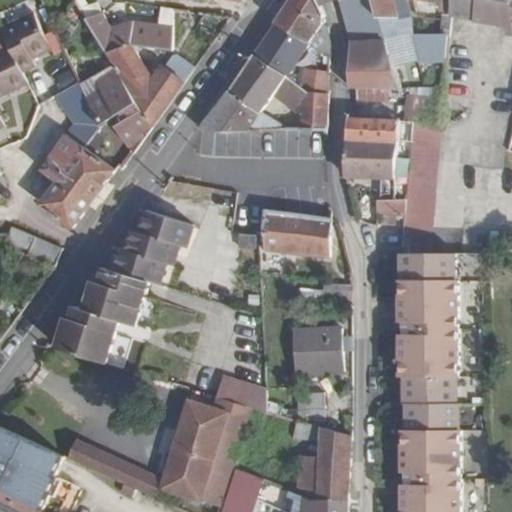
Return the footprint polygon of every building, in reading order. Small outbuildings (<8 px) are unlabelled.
[(43,0),(29,0),(31,2),(52,42),(59,28),(43,0)] [(292,0),(277,23),(304,40),(328,44),(323,18),(319,7),(315,0),(292,0)] [(337,0),(337,1),(344,17),(373,9),(372,0),(337,0)] [(372,0),(373,9),(375,16),(410,16),(400,0),(417,0),(444,3),(443,10),(453,10),(452,0),(372,0)] [(479,0),(452,0),(453,10),(453,16),(453,17),(476,21),(479,0)] [(511,0),(479,0),(476,21),(508,26),(511,0)] [(344,17),(352,38),(351,45),(384,45),(378,26),(375,16),(373,9),(344,17)] [(443,15),(440,39),(447,40),(453,17),(453,16),(443,15)] [(34,19),(0,36),(0,40),(1,42),(21,80),(33,74),(30,67),(52,55),(46,45),(34,19)] [(378,26),(384,45),(389,58),(396,56),(400,55),(390,22),(378,26)] [(254,58),(306,89),(306,94),(327,95),(328,44),(304,40),(277,23),(254,58)] [(65,40),(59,28),(52,42),(54,45),(59,43),(65,40)] [(171,37),(119,34),(91,47),(104,64),(126,53),(170,56),(171,37)] [(1,42),(0,42),(0,137),(4,135),(0,126),(0,105),(27,91),(21,80),(1,42)] [(59,43),(54,45),(57,52),(62,50),(59,43)] [(384,45),(351,45),(351,65),(391,66),(389,58),(384,45)] [(126,53),(104,64),(154,128),(197,68),(182,60),(178,59),(171,61),(153,85),(126,53)] [(396,56),(389,58),(391,66),(398,65),(396,56)] [(306,89),(254,58),(202,131),(246,130),(262,106),(270,95),(305,114),(306,94),(306,89)] [(391,66),(351,65),(350,88),(398,88),(391,66)] [(398,88),(350,88),(350,101),(402,102),(398,88)] [(57,101),(72,127),(37,172),(55,186),(38,208),(70,233),(114,175),(84,151),(97,133),(84,124),(91,115),(78,90),(57,101)] [(402,102),(401,121),(400,126),(437,128),(440,97),(402,102)] [(295,122),(262,106),(246,130),(284,130),(305,129),(305,127),(295,122)] [(401,121),(349,119),(348,143),(399,144),(400,126),(401,121)] [(400,126),(399,144),(399,155),(433,157),(433,155),(437,128),(400,126)] [(399,144),(348,143),(348,178),(381,180),(386,208),(396,209),(399,155),(399,144)] [(433,157),(399,155),(396,209),(395,231),(395,237),(423,239),(433,157)] [(202,218),(155,202),(147,225),(140,223),(132,246),(125,243),(116,270),(155,283),(163,286),(172,260),(179,262),(186,239),(194,241),(202,218)] [(386,211),(376,211),(377,228),(387,232),(395,231),(396,209),(386,208),(386,211)] [(376,211),(360,210),(359,222),(377,228),(376,211)] [(268,235),(268,239),(260,238),(260,243),(268,244),(268,250),(332,255),(333,220),(265,212),(268,235)] [(403,274),(403,290),(402,322),(459,317),(461,276),(457,276),(458,248),(410,246),(410,274),(404,274),(403,274)] [(96,315),(78,310),(66,354),(112,368),(124,327),(141,332),(155,283),(116,270),(109,268),(96,315)] [(352,285),(324,284),(323,302),(352,302),(352,285)] [(400,369),(404,369),(403,399),(405,399),(404,423),(401,423),(400,454),(457,452),(458,427),(457,427),(451,427),(452,398),(449,398),(450,372),(456,372),(458,372),(459,322),(459,317),(402,322),(402,328),(400,369)] [(341,327),(294,329),(294,370),(342,369),(341,327)] [(265,391),(221,378),(215,399),(256,411),(266,414),(265,391)] [(295,390),(295,394),(295,405),(324,404),(323,389),(295,390)] [(192,405),(177,448),(165,484),(163,489),(203,507),(218,461),(233,418),(192,405)] [(317,458),(294,462),(294,499),(315,509),(346,508),(347,438),(295,423),(291,422),(289,432),(317,441),(317,458)] [(0,486),(45,508),(47,509),(64,477),(59,475),(67,460),(0,428),(0,486)] [(79,444),(71,462),(104,477),(128,489),(139,494),(158,503),(163,489),(165,484),(79,444)] [(400,454),(400,478),(399,499),(398,511),(455,511),(457,474),(457,452),(400,454)] [(43,511),(45,508),(0,486),(0,511),(43,511)] [(128,489),(124,496),(135,502),(139,494),(128,489)]
